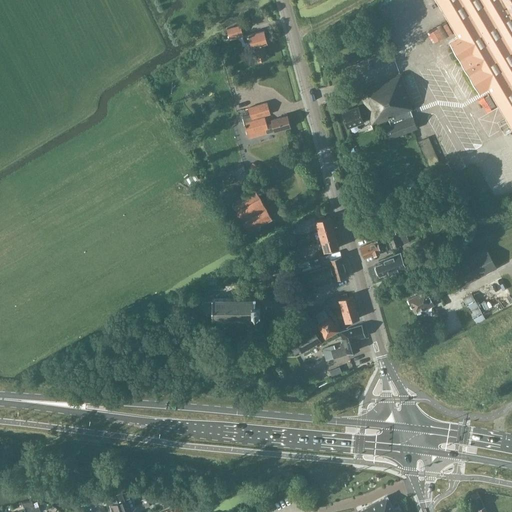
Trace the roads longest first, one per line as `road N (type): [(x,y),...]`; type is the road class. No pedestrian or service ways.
road 1 (tertiary): [(381,357),(283,0)]
road 2 (primary): [(55,405),(406,451)]
road 3 (primary): [(349,422),(146,404),(55,405)]
